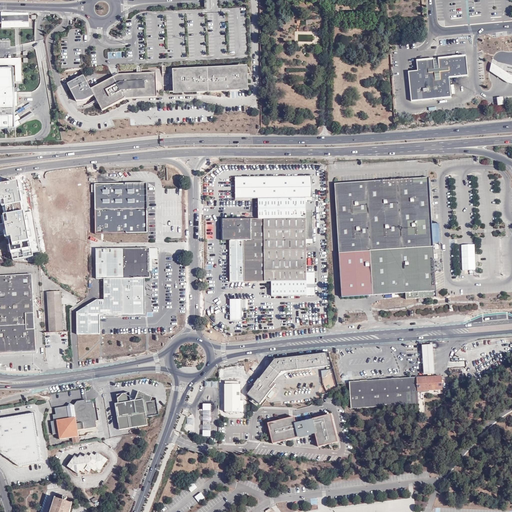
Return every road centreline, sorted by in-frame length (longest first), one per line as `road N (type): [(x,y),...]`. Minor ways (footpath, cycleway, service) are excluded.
road 1 (secondary): [(511,126),(102,147)]
road 2 (secondary): [(511,320),(236,347),(205,343)]
road 3 (secondary): [(208,365),(259,350),(511,330)]
road 4 (secondary): [(213,151),(511,139)]
road 5 (unknown): [(323,138),(331,15),(373,0)]
road 6 (unknown): [(420,52),(401,62),(408,103),(457,98),(477,81)]
road 7 (secondary): [(0,173),(133,156)]
road 8 (tertiary): [(193,182),(194,314)]
